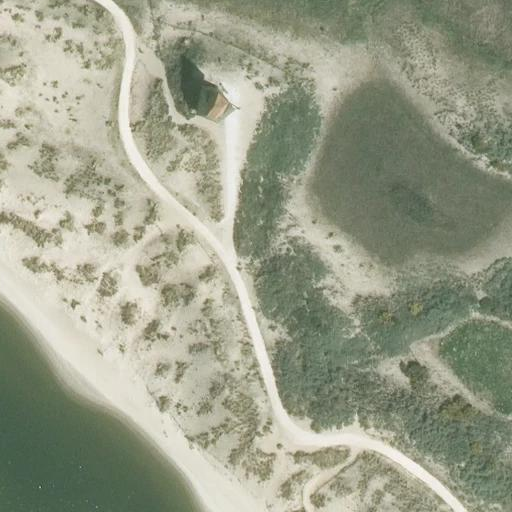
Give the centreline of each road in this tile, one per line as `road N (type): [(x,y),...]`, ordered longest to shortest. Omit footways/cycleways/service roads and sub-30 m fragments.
road 1 (track): [(458,511),(395,455),(297,441),(286,430),(265,350),(226,256),(128,148),(122,125),(130,38),(122,18),(97,0)]
road 2 (track): [(226,256),(231,119)]
